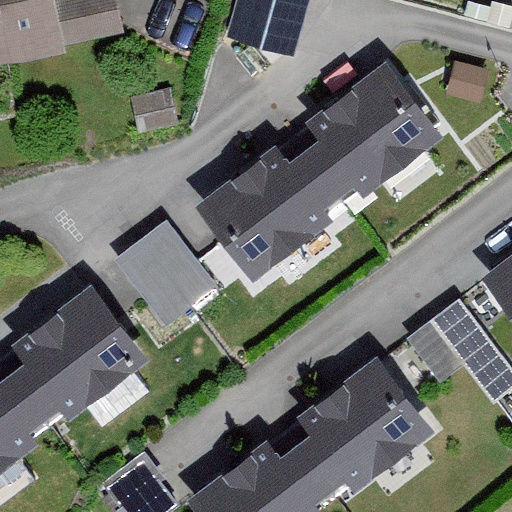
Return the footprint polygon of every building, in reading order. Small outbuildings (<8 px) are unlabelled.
[(0,0),(0,66),(129,40),(120,0),(64,0),(59,1),(58,0),(0,0)] [(294,43),(305,0),(237,0),(230,26),(294,43)] [(390,72),(201,214),(254,284),(443,141),(390,72)] [(175,229),(121,266),(163,327),(217,291),(175,229)] [(511,266),(195,502),(202,511),(341,511),(446,435),(419,399),(511,329),(511,266)] [(0,478),(161,364),(96,296),(0,357),(0,478)] [(185,511),(163,481),(119,511),(185,511)]
